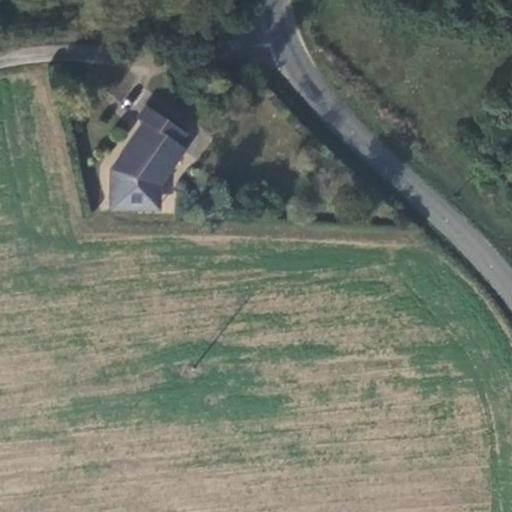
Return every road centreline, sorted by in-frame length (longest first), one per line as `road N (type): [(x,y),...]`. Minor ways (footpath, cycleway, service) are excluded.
road 1 (tertiary): [(278,36),(351,128),(511,293)]
road 2 (residential): [(0,58),(85,40),(249,43),(278,36)]
